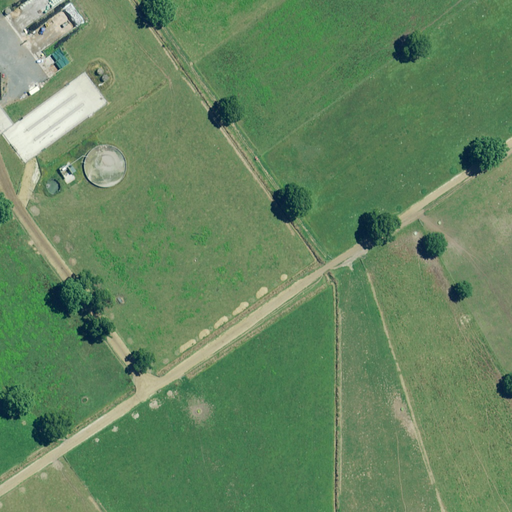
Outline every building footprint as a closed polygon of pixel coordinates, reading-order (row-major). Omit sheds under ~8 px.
[(68,63),(58,50),(47,58),(57,72),(68,63)] [(103,72),(103,71),(103,69),(102,68),(101,67),(100,67),(99,66),(98,67),(96,67),(96,68),(95,69),(95,70),(95,72),(95,73),(96,74),(97,74),(99,75),(100,75),(101,74),(102,73),(103,72)] [(107,80),(107,79),(107,78),(107,76),(106,75),(105,75),(104,75),(102,75),(101,75),(100,76),(100,77),(99,78),(99,80),(100,81),(101,82),(102,82),(103,83),(104,83),(106,82),(107,81),(107,80)] [(103,145),(100,146),(99,146),(97,147),(94,148),(91,150),(88,153),(86,156),(85,160),(84,163),(84,167),(84,170),(85,174),(87,177),(89,180),(92,183),(95,185),(98,186),(102,187),(105,187),(109,187),(112,186),(116,184),(119,182),(121,179),(123,176),(124,172),(125,169),(125,165),(125,161),(124,158),(122,155),(120,152),(117,149),(114,147),(111,146),(107,145),(103,145)] [(77,170),(74,165),(68,168),(71,174),(77,170)]
